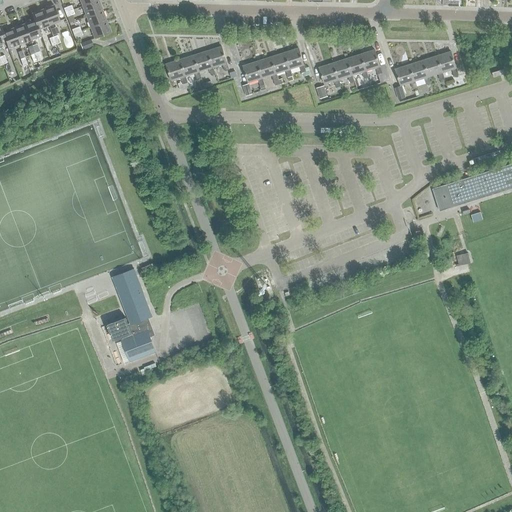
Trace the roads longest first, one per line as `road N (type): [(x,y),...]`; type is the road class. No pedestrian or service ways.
road 1 (unclassified): [(312,511),(122,10)]
road 2 (track): [(0,110),(92,64),(139,120),(192,252),(150,257)]
road 3 (track): [(237,264),(330,511)]
road 4 (unclassified): [(122,10),(383,13)]
road 5 (unclassified): [(383,13),(511,17)]
